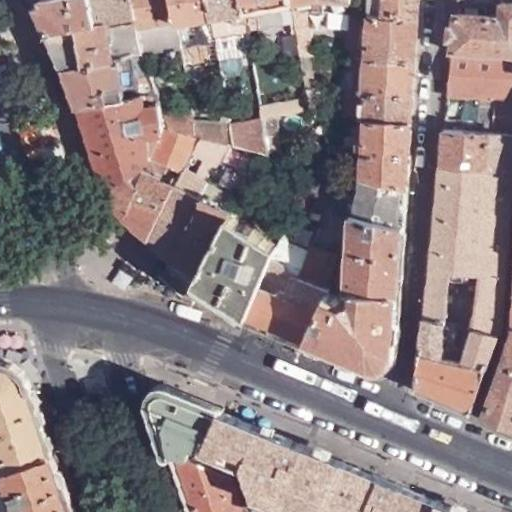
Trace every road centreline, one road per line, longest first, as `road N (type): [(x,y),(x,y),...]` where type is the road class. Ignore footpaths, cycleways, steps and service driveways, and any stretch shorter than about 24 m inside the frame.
road 1 (residential): [(395,422),(411,385),(441,0)]
road 2 (primary): [(395,422),(138,318)]
road 3 (residential): [(49,297),(52,360),(109,511)]
road 4 (residential): [(173,511),(127,358),(138,318)]
road 5 (residential): [(67,298),(67,259),(0,112)]
road 6 (primary): [(511,470),(395,422)]
